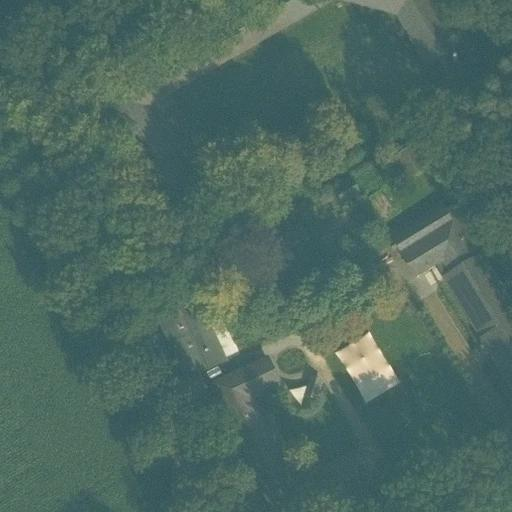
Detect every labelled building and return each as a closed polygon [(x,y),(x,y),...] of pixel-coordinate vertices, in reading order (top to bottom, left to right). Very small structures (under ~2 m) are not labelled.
[(303,0),(99,118),(165,231),(207,207),(150,111),(337,3),(399,18),(427,63),(444,52),(413,2),(407,0),(303,0)] [(410,185),(434,169),(419,147),(395,162),(410,185)] [(511,319),(446,208),(396,238),(424,285),(446,271),(511,382),(511,319)] [(232,266),(222,249),(196,263),(206,280),(232,266)] [(228,355),(190,276),(161,290),(199,369),(228,355)] [(270,355),(207,384),(267,511),(332,511),(338,509),(339,511),(354,511),(368,506),(344,453),(294,476),(256,395),(283,383),(270,355)] [(330,377),(318,375),(316,390),(328,391),(330,377)]
